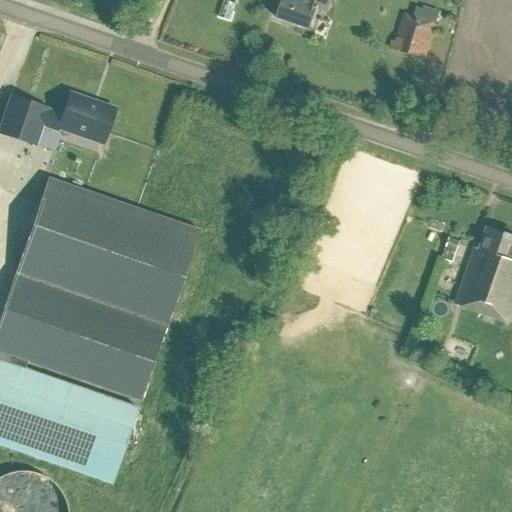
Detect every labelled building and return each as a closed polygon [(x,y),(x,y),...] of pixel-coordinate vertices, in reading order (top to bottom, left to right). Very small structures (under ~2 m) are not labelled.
[(294,0),(282,0),(276,20),(309,31),(316,11),(325,14),(329,0),(301,0),(300,2),(294,0)] [(389,48),(425,59),(438,15),(417,9),(415,17),(404,14),(396,41),(392,40),(389,48)] [(250,22),(246,31),(280,44),(284,34),(250,22)] [(68,94),(61,116),(45,111),(46,110),(9,98),(0,125),(0,135),(34,146),(40,129),(56,134),(57,130),(101,145),(114,110),(68,94)] [(139,403),(199,231),(48,178),(0,315),(0,445),(111,484),(137,408),(24,369),(25,363),(139,403)] [(511,236),(486,228),(478,250),(475,248),(456,304),(511,323),(511,320),(511,236)] [(428,270),(439,280),(455,262),(444,252),(428,270)]
